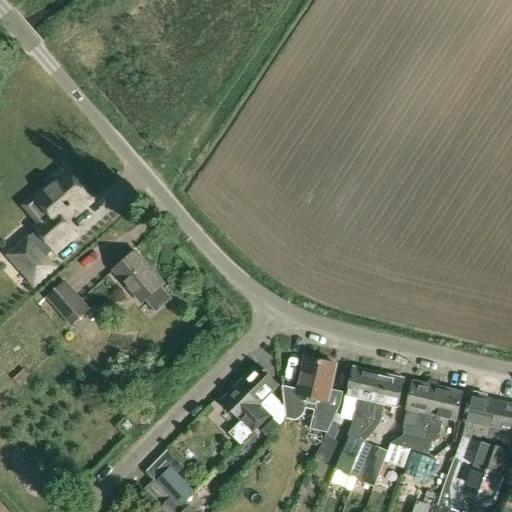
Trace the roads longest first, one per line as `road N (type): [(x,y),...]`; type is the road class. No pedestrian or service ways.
road 1 (unclassified): [(278,314),(201,242),(0,11)]
road 2 (residential): [(278,314),(79,511)]
road 3 (unclassified): [(511,371),(278,314)]
